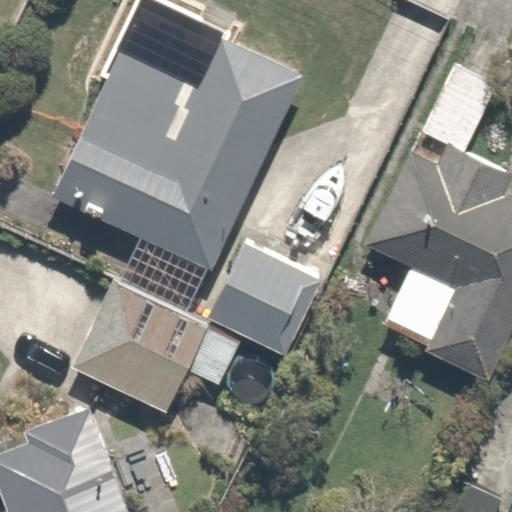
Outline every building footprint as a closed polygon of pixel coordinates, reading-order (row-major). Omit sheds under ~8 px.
[(215,264),(299,68),(213,31),(195,73),(114,39),(48,193),(215,264)] [(444,283),(416,347),(480,375),(511,300),(511,195),(498,189),(507,168),(404,124),(352,243),(444,283)] [(226,326),(99,261),(52,356),(178,420),(226,326)] [(128,511),(95,402),(0,430),(0,511),(128,511)] [(489,511),(497,497),(461,477),(441,511),(489,511)]
